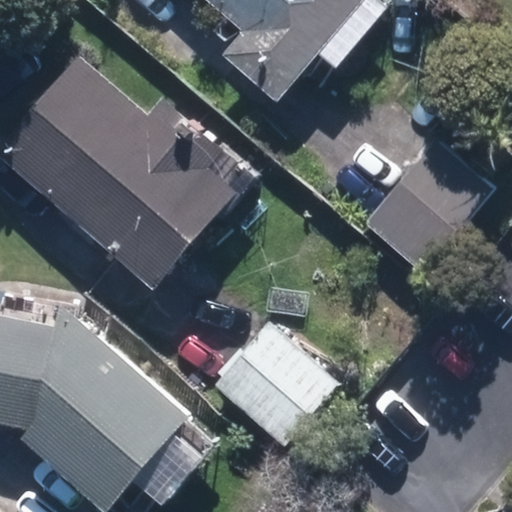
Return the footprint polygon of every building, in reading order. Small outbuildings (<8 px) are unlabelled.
[(389,0),(211,0),(251,33),(231,57),(285,102),(326,54),(345,70),(398,7),(389,0)] [(171,99),(156,116),(89,57),(3,154),(160,292),(246,196),(215,169),(230,152),(171,99)] [(441,143),(372,224),(429,271),(497,190),(441,143)] [(216,438),(196,421),(201,416),(71,307),(63,329),(0,318),(0,422),(40,429),(31,438),(119,511),(146,480),(166,497),(216,438)] [(348,382),(278,321),(251,353),(244,347),(222,373),(229,379),(223,386),(293,446),(348,382)]
